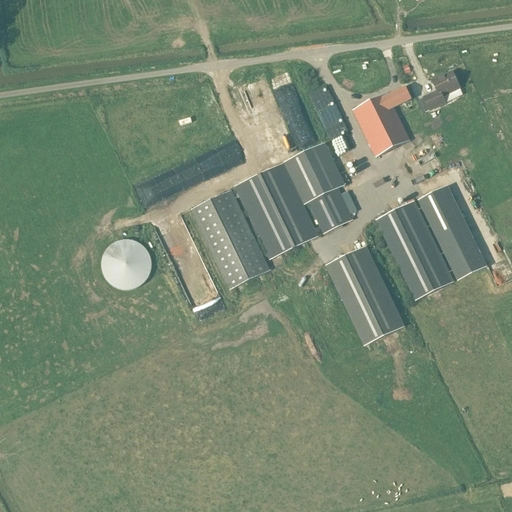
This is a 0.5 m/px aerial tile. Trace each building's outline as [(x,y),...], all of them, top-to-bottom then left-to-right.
[(460,88),(453,73),(444,77),(443,75),(432,81),(437,92),(424,98),(430,111),(446,103),(443,97),(460,88)] [(293,86),(281,91),(296,126),(308,121),(293,86)] [(314,101),(327,94),(323,87),(310,94),(314,101)] [(412,100),(406,88),(388,96),(387,94),(353,111),(376,158),(410,142),(399,119),(401,118),(397,111),(396,112),(394,109),(412,100)] [(256,138),(269,164),(286,156),(273,129),(256,138)] [(294,144),(300,155),(320,146),(315,135),(294,144)] [(284,164),(235,187),(270,261),(353,221),(338,189),(345,186),(325,144),(286,163),(305,205),(309,203),(322,228),(316,231),(284,164)] [(447,186),(418,200),(458,281),(487,267),(447,186)] [(269,272),(230,192),(191,210),(230,291),(269,272)] [(454,283),(415,202),(376,221),(415,302),(454,283)] [(197,254),(184,216),(174,219),(173,215),(159,220),(161,227),(158,228),(163,244),(170,242),(175,256),(185,253),(187,258),(197,254)] [(129,241),(127,241),(124,241),(121,242),(119,242),(116,243),(114,245),(112,246),(110,248),(108,250),(106,252),(105,254),(104,257),(103,259),(102,262),(102,264),(102,267),(102,270),(103,272),(104,275),(105,277),(106,280),(108,282),(110,284),(112,286),(114,287),(116,288),(119,289),(121,290),(124,291),(127,291),(129,291),(132,290),(135,289),(137,288),(140,287),(142,286),(144,284),(146,282),(147,280),(149,277),(150,275),(151,272),(151,270),(152,267),(152,264),(151,262),(151,259),(150,257),(149,254),(147,252),(146,250),(144,248),(142,246),(140,244),(137,243),(135,242),(132,242),(129,241)] [(329,268),(368,344),(403,326),(365,250),(329,268)]
